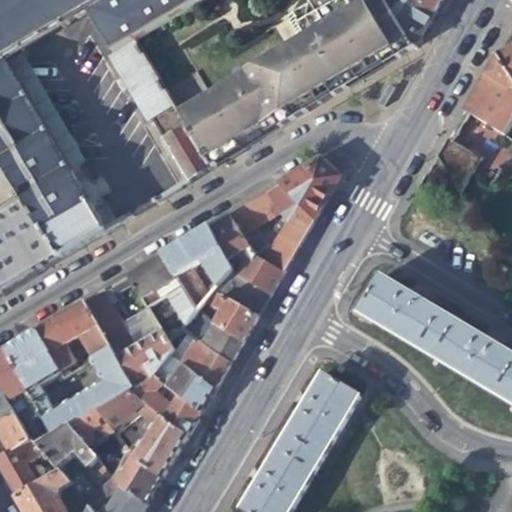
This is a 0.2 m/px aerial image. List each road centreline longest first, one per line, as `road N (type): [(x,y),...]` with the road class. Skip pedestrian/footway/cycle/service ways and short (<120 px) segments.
road 1 (residential): [(0,326),(320,133),(404,139)]
road 2 (residential): [(305,318),(396,374),(449,433),(487,456),(511,456)]
road 3 (tertiary): [(189,511),(305,318)]
road 4 (residential): [(511,319),(354,229)]
road 5 (tertiary): [(404,139),(484,0)]
